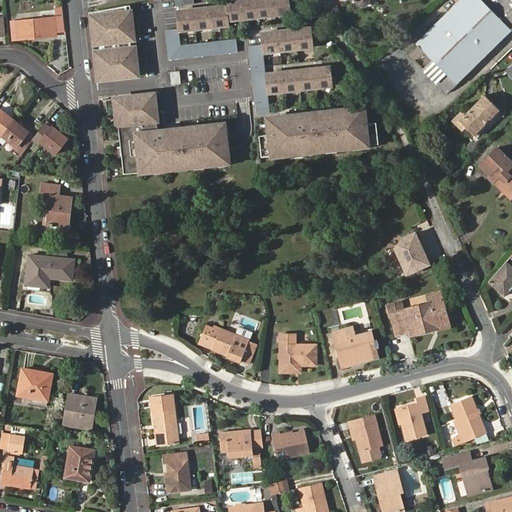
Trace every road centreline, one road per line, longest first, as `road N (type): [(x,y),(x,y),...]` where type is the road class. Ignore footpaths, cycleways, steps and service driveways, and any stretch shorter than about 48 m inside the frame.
road 1 (residential): [(84,109),(112,335)]
road 2 (residential): [(511,402),(495,373),(470,363),(316,400)]
road 3 (unknown): [(511,43),(459,93),(429,92),(407,56),(452,0)]
road 4 (residential): [(113,357),(130,511)]
road 5 (residential): [(225,387),(156,345),(112,335)]
